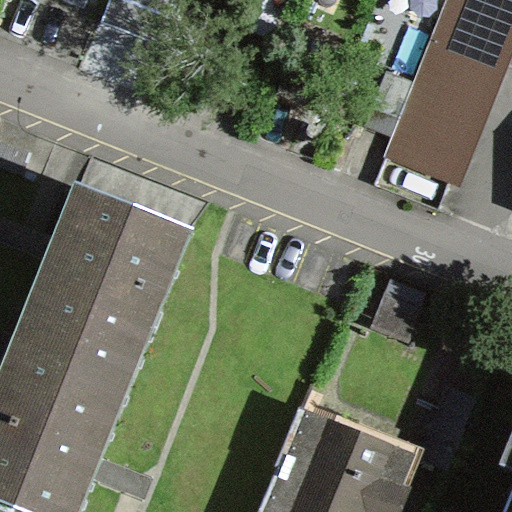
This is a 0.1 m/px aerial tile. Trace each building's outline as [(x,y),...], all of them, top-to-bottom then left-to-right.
[(384,153),(460,184),(511,58),(511,0),(446,0),(410,86),(393,134),(384,153)] [(265,51),(244,43),(227,89),(248,97),(265,51)] [(410,86),(372,73),(355,121),(393,134),(410,86)] [(0,351),(0,503),(21,511),(75,511),(194,222),(73,173),(0,351)] [(478,395),(449,383),(419,455),(448,467),(478,395)] [(396,511),(419,455),(330,420),(294,511),(396,511)] [(511,511),(511,436),(499,467),(511,470),(511,490),(502,511),(511,511)]
